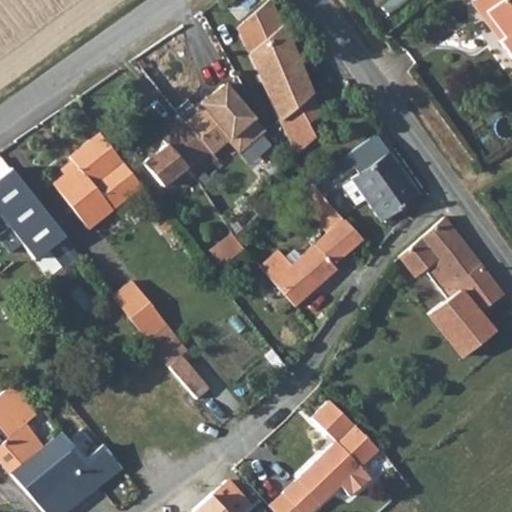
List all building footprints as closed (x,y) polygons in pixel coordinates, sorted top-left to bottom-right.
[(511,32),(484,0),(475,0),(507,36),(511,32)] [(511,0),(484,0),(511,32),(507,36),(511,41),(511,0)] [(326,117),(273,2),(239,30),(300,153),(315,141),(310,126),(326,117)] [(467,60),(476,67),(486,57),(478,50),(467,60)] [(511,100),(511,81),(510,82),(502,74),(503,73),(486,57),(476,67),(467,60),(452,75),(464,89),(454,98),(478,126),(488,118),(504,106),(511,100)] [(213,103),(188,123),(212,152),(226,140),(235,151),(262,128),(223,83),(207,96),(213,103)] [(455,164),(498,132),(488,118),(478,126),(465,137),(459,130),(449,136),(442,128),(434,134),(455,164)] [(219,161),(212,152),(188,123),(164,144),(167,147),(145,165),(164,189),(187,170),(195,181),(219,161)] [(455,164),(466,178),(511,148),(498,132),(455,164)] [(335,163),(342,173),(353,166),(360,175),(390,154),(376,136),(335,163)] [(75,166),(79,171),(55,190),(88,229),(141,186),(102,137),(72,162),(75,166)] [(360,175),(344,186),(359,207),(369,200),(384,221),(420,195),(390,154),(360,175)] [(55,190),(79,171),(75,166),(51,185),(55,190)] [(345,222),(334,209),(319,191),(304,205),(329,233),(315,246),(316,247),(289,272),(275,257),(263,267),(298,307),(339,270),(336,267),(364,239),(348,222),(345,222)] [(509,300),(449,217),(402,256),(420,278),(430,270),(453,299),(433,315),(466,358),(498,333),(483,314),(500,300),(504,304),(509,300)] [(226,269),(247,252),(240,242),(219,259),(226,269)] [(218,265),(210,271),(215,277),(222,272),(218,265)] [(135,285),(115,300),(146,339),(163,360),(182,344),(135,285)] [(182,344),(163,360),(171,369),(190,354),(182,344)] [(0,425),(11,439),(28,425),(30,424),(23,415),(33,408),(14,386),(0,397),(0,425)] [(46,448),(11,476),(43,511),(70,511),(124,469),(108,447),(139,422),(113,393),(46,448)] [(364,469),(384,449),(332,401),(314,420),(337,444),(285,495),(300,511),(301,511),(317,511),(346,486),(354,495),(373,478),(364,469)] [(23,415),(30,424),(39,416),(33,408),(23,415)] [(46,448),(28,425),(11,439),(0,447),(0,461),(11,476),(46,448)] [(228,511),(214,495),(193,511),(228,511)]
